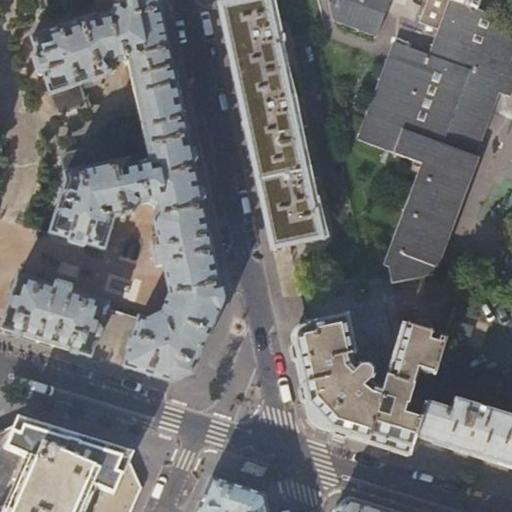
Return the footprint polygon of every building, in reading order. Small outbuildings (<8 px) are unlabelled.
[(221,299),(221,297),(221,296),(179,101),(157,0),(113,0),(116,10),(112,17),(98,22),(94,20),(32,40),(39,59),(36,60),(34,65),(37,75),(41,77),(44,76),(51,95),(52,95),(56,110),(64,115),(82,109),(86,100),(81,85),(116,74),(114,65),(123,63),(125,67),(128,67),(150,164),(131,169),(129,161),(95,168),(93,154),(86,149),(67,153),(62,161),(65,175),(66,182),(50,232),(68,238),(67,240),(70,243),(80,246),(84,245),(85,243),(103,248),(112,219),(134,215),(139,204),(147,203),(157,207),(158,215),(154,221),(160,249),(155,250),(154,254),(156,264),(159,266),(163,265),(170,295),(161,316),(147,322),(105,309),(107,303),(72,292),(72,291),(70,287),(59,284),(55,286),(55,287),(40,282),(40,281),(36,275),(27,272),(21,276),(20,277),(18,277),(1,331),(19,336),(143,375),(169,382),(191,372),(192,372),(221,305),(221,302),(222,301),(221,299)] [(266,0),(258,0),(238,4),(221,8),(233,66),(248,137),(264,209),(272,249),(320,240),(315,216),(313,216),(307,187),(311,186),(308,171),(303,172),(291,115),(296,114),(293,100),(288,101),(276,44),(281,43),(278,28),(273,29),(266,0)] [(324,0),(330,23),(374,38),(387,0),(324,0)] [(511,55),(511,22),(477,9),(453,0),(449,0),(428,57),(392,44),(357,142),(421,166),(383,266),(389,268),(393,284),(430,276),(433,266),(436,267),(477,157),(474,156),(498,94),(509,98),(511,89),(511,66),(508,65),(511,55)] [(453,0),(477,9),(480,0),(453,0)] [(414,437),(425,406),(445,341),(439,340),(438,344),(430,342),(432,333),(404,325),(384,391),(375,388),(372,385),(373,383),(374,381),(375,378),(375,376),(374,373),(373,371),(371,369),(369,368),(368,367),(364,367),(361,367),(359,368),(358,369),(356,370),(352,366),(350,358),(357,356),(348,315),(305,324),(305,326),(301,327),(297,329),(294,332),(293,334),(293,336),(292,340),(300,377),(307,411),(324,430),(344,436),(409,457),(414,437)] [(453,415),(425,406),(414,437),(416,438),(453,449),(511,467),(511,421),(489,415),(489,413),(487,412),(487,411),(472,406),(472,408),(469,407),(468,408),(456,404),(453,415)] [(0,511),(130,511),(141,489),(124,452),(92,442),(48,429),(25,422),(0,433),(0,511)] [(198,506),(195,511),(267,511),(264,496),(242,489),(211,478),(198,506)] [(385,511),(377,509),(349,501),(336,511),(385,511)]
